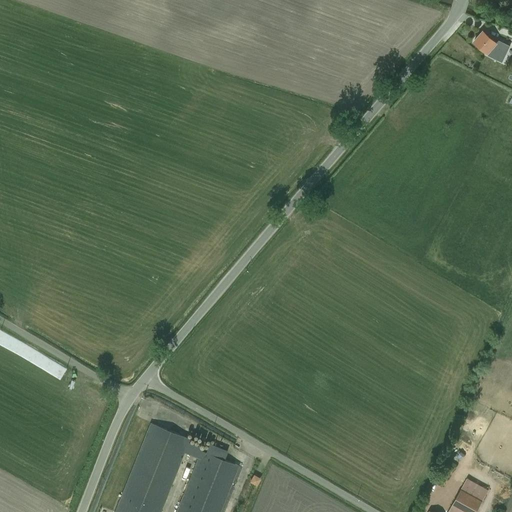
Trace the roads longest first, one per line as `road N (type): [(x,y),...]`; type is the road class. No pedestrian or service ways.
road 1 (unclassified): [(143,378),(464,0)]
road 2 (unclassified): [(377,511),(143,378)]
road 3 (unclassified): [(130,395),(0,320)]
road 4 (unclassified): [(80,511),(130,395)]
